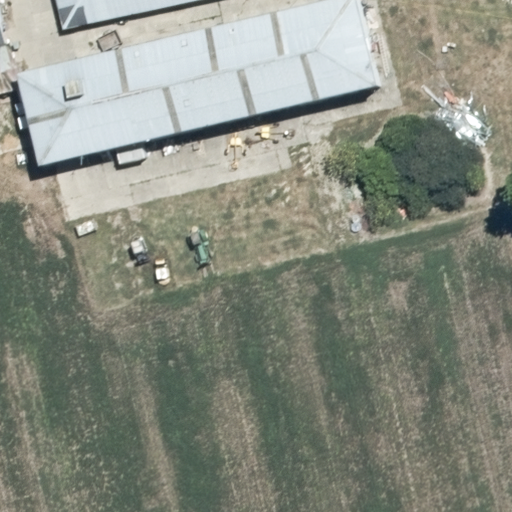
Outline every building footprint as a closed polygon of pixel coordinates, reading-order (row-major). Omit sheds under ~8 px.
[(371,0),(320,0),(31,69),(54,165),(392,84),(371,0)] [(197,0),(57,0),(64,29),(197,0)] [(0,90),(17,86),(0,15),(0,90)] [(144,511),(63,170),(49,174),(43,146),(0,156),(0,158),(83,511),(144,511)] [(511,301),(493,223),(450,233),(511,491),(511,301)] [(483,511),(420,246),(375,257),(436,511),(483,511)] [(400,511),(339,259),(290,271),(348,511),(400,511)] [(318,511),(261,279),(212,291),(266,511),(318,511)] [(54,511),(0,285),(0,511),(54,511)] [(236,511),(187,300),(139,311),(185,511),(236,511)]
